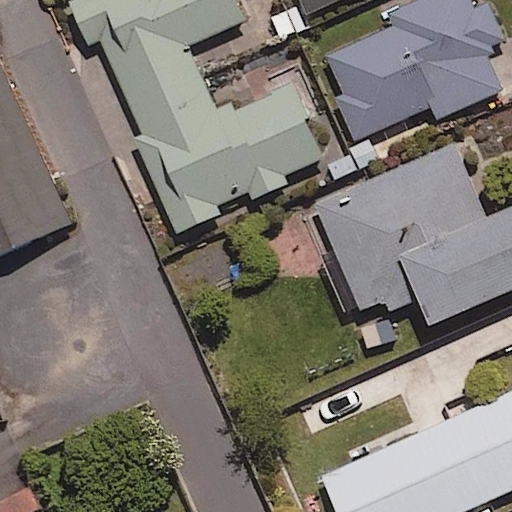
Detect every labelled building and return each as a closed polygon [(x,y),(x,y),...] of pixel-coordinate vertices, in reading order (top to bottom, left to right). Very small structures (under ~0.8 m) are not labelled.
[(89,0),(74,7),(91,45),(101,41),(146,139),(137,143),(178,235),(221,215),(218,210),(248,196),(251,205),(290,187),(286,179),(326,162),(291,87),(234,113),(231,105),(216,112),(186,47),(241,22),(231,0),(89,0)] [(300,0),(307,15),(340,0),(300,0)] [(467,0),(425,0),(389,16),(396,30),(329,60),(345,96),(336,100),(355,144),(431,110),(436,122),(503,93),(488,59),(496,56),(494,49),(506,44),(489,4),(472,11),(467,0)] [(0,48),(0,255),(77,221),(0,48)] [(455,146),(314,206),(361,314),(386,303),(391,314),(418,302),(430,330),(511,294),(511,211),(487,222),(455,146)] [(511,390),(326,474),(343,511),(461,511),(511,489),(511,390)]
